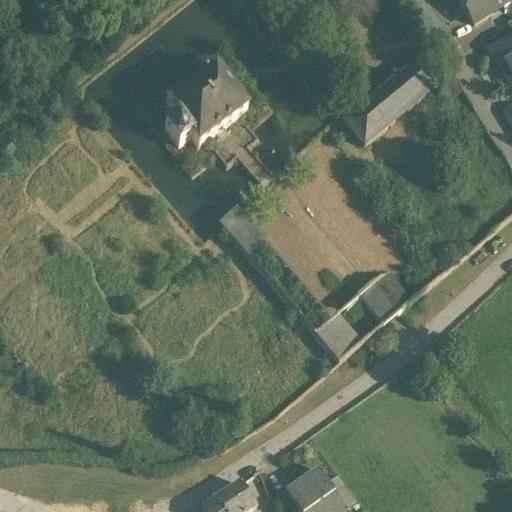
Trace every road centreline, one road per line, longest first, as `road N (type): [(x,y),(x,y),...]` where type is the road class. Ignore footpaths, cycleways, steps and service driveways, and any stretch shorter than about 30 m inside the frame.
road 1 (residential): [(511,254),(414,348),(222,492),(181,511)]
road 2 (residential): [(412,0),(511,149)]
road 3 (track): [(511,457),(414,348)]
